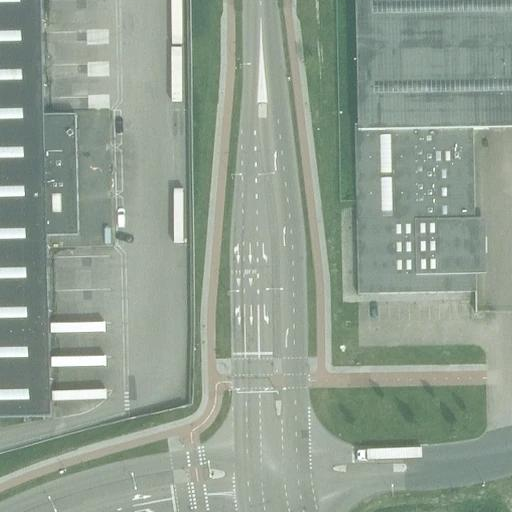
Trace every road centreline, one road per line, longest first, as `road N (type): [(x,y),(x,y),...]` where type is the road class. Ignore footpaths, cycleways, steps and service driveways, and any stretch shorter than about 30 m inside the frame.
road 1 (tertiary): [(296,455),(293,280),(262,0)]
road 2 (tertiary): [(259,0),(250,133),(252,456)]
road 3 (unclassified): [(252,456),(119,472),(4,511)]
road 4 (unclassified): [(299,489),(422,480),(511,460)]
road 5 (unclassified): [(499,450),(296,455)]
road 6 (unclassified): [(108,511),(255,492)]
